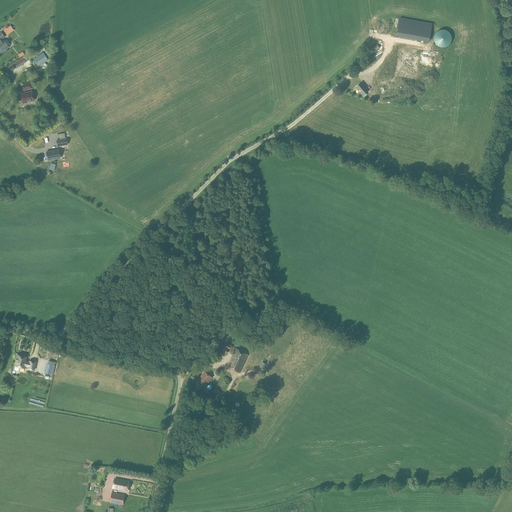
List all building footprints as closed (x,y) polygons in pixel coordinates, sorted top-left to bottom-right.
[(429,41),(432,24),(401,18),(397,36),(429,41)] [(13,30),(10,26),(4,30),(7,34),(13,30)] [(443,47),(445,47),(446,47),(448,46),(449,45),(450,44),(451,42),(451,41),(452,39),(452,38),(451,36),(451,35),(450,33),(448,32),(447,31),(446,31),(444,30),(442,30),(441,31),(439,31),(438,32),(437,33),(436,34),(435,36),(435,37),(435,39),(435,41),(435,42),(436,44),(437,45),(439,46),(440,47),(442,47),(443,47)] [(3,41),(2,39),(4,37),(1,32),(0,33),(0,53),(8,47),(3,40),(3,41)] [(372,53),(380,48),(377,44),(370,50),(372,53)] [(399,48),(394,75),(414,78),(419,52),(399,48)] [(42,53),(33,59),(38,66),(47,60),(42,53)] [(392,80),(374,83),(376,93),(394,90),(392,80)] [(363,96),(369,91),(361,82),(356,87),(363,96)] [(32,94),(31,91),(21,95),(23,104),(25,103),(25,104),(28,103),(28,102),(34,100),(33,98),(35,98),(33,93),(32,94)] [(60,158),(58,150),(46,152),(46,153),(45,153),(46,157),(47,156),(48,160),(60,158)] [(246,322),(243,324),(246,327),(255,321),(252,318),(250,319),(249,319),(246,321),(246,322)] [(36,354),(39,355),(38,358),(45,359),(47,351),(37,349),(36,354)] [(239,372),(248,355),(236,349),(228,366),(239,372)] [(264,369),(271,355),(267,353),(259,367),(264,369)] [(212,363),(218,358),(215,354),(209,360),(212,363)] [(29,361),(29,363),(26,362),(27,357),(17,355),(14,367),(14,366),(13,370),(19,371),(20,368),(19,368),(19,367),(24,368),(25,366),(28,367),(27,369),(34,370),(36,363),(29,361)] [(55,366),(47,364),(45,374),(53,375),(55,366)] [(203,391),(213,377),(204,371),(195,385),(203,391)] [(237,409),(240,402),(229,397),(226,403),(237,409)] [(128,491),(129,481),(115,479),(113,489),(128,491)] [(123,506),(125,496),(112,493),(111,504),(123,506)]
